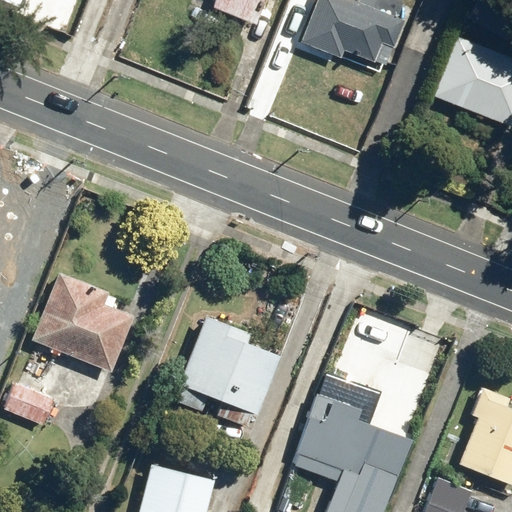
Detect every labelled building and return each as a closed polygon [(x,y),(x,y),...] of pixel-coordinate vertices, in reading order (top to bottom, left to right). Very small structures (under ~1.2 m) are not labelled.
[(212,0),(209,7),(249,22),(257,0),(212,0)] [(351,0),(352,0),(351,0),(312,0),(295,42),(336,59),(339,50),(380,67),(401,17),(372,5),(374,0),(351,0)] [(511,123),(511,58),(450,34),(426,94),(510,128),(511,123)] [(54,270),(27,340),(108,371),(130,314),(99,302),(104,289),(54,270)] [(245,335),(200,316),(172,384),(179,387),(174,399),(200,409),(203,401),(218,407),(216,412),(248,425),(275,358),(241,345),(245,335)] [(12,382),(1,410),(42,427),(53,399),(12,382)] [(511,405),(491,396),(460,466),(509,487),(511,480),(511,405)] [(375,511),(407,442),(397,437),(399,431),(315,403),(298,452),(355,472),(337,511),(375,511)] [(134,511),(199,511),(207,481),(145,467),(134,511)] [(424,511),(454,511),(462,491),(436,481),(424,511)]
